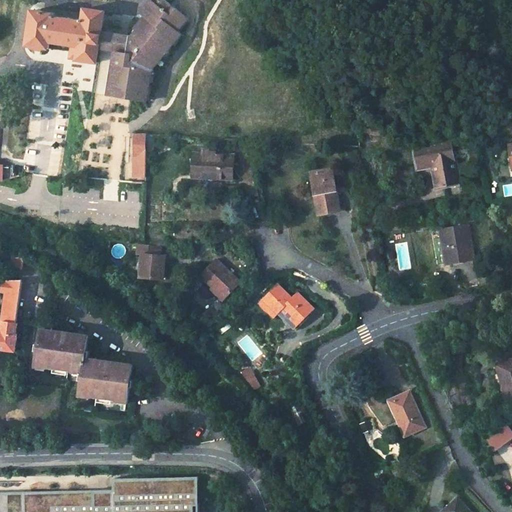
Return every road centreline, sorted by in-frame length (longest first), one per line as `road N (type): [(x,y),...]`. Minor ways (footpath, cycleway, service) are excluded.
road 1 (residential): [(266,511),(257,486),(233,462),(204,453),(0,454)]
road 2 (unclassified): [(384,324),(334,347),(319,366),(373,511)]
road 3 (residential): [(406,319),(472,477),(506,511)]
road 4 (residential): [(384,324),(375,303),(279,248)]
